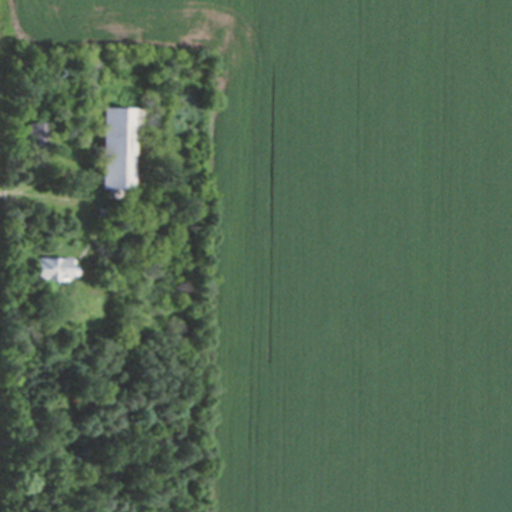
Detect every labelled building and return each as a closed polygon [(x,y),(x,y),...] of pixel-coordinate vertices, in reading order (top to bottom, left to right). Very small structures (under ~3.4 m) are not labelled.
[(98,193),(99,113),(129,114),(129,111),(143,111),(143,142),(131,141),(131,179),(138,179),(137,190),(130,190),(130,194),(98,193)] [(28,170),(28,126),(46,126),(46,170),(28,170)] [(106,194),(107,194),(108,194),(109,194),(109,195),(110,195),(110,196),(111,196),(111,197),(111,198),(111,199),(111,200),(111,201),(110,201),(110,202),(109,202),(109,203),(108,203),(107,203),(107,204),(106,204),(106,203),(105,203),(104,203),(103,202),(103,201),(102,201),(102,200),(102,199),(102,198),(102,197),(102,196),(103,196),(103,195),(104,195),(104,194),(105,194),(106,194)] [(99,223),(98,209),(110,209),(110,223),(99,223)] [(33,263),(71,263),(71,269),(76,269),(76,279),(67,279),(67,283),(66,283),(66,285),(56,285),(56,287),(41,287),(41,286),(37,286),(37,284),(28,284),(28,267),(33,267),(33,263)]
